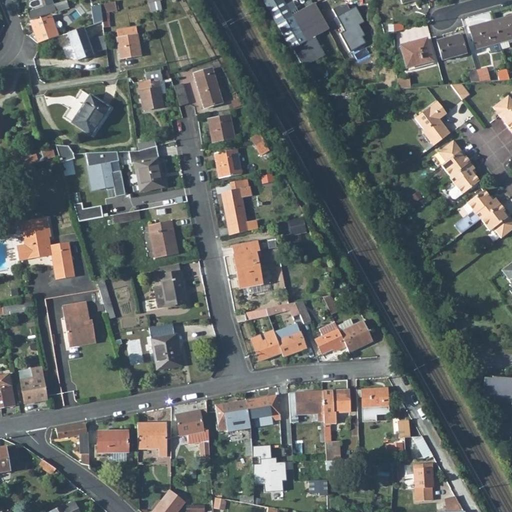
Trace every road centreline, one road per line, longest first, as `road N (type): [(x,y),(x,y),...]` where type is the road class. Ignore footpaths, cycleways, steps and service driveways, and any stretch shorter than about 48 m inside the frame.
road 1 (residential): [(242,380),(184,107)]
road 2 (residential): [(20,423),(242,380)]
road 3 (unknown): [(388,366),(470,511)]
road 4 (residential): [(242,380),(388,366)]
road 5 (residential): [(20,423),(128,511)]
